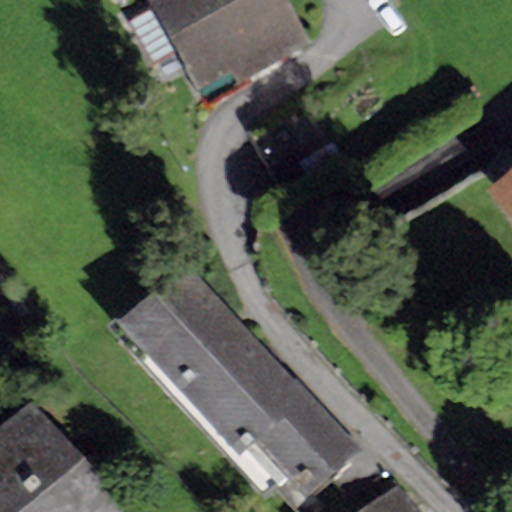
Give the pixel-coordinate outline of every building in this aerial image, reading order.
[(276,4),(284,0),(137,0),(199,109),(231,91),(236,100),(308,60),(276,4)] [(306,107),(247,141),(276,190),(335,157),(306,107)] [(511,185),(484,209),(511,241),(511,185)] [(190,275),(113,349),(269,511),(270,511),(279,504),(286,511),(306,511),(365,457),(190,275)] [(0,367),(26,344),(0,313),(0,367)] [(120,511),(28,408),(0,432),(0,511),(120,511)] [(409,511),(393,492),(368,511),(409,511)]
